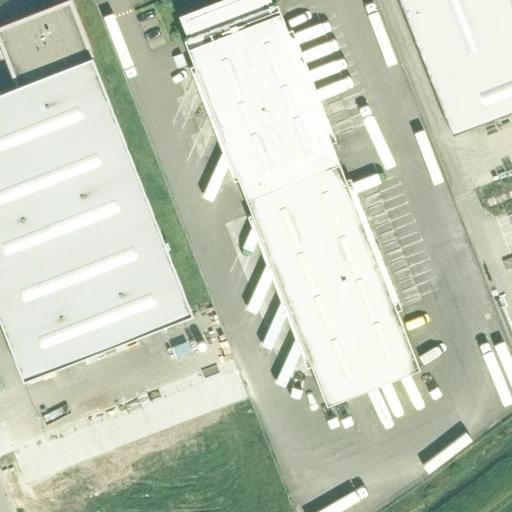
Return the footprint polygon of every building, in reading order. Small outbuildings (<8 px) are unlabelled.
[(69,0),(65,0),(0,25),(0,42),(16,84),(0,90),(0,323),(22,379),(191,313),(69,0)] [(310,365),(325,403),(418,367),(395,310),(400,308),(349,178),(344,180),(330,143),(335,141),(291,29),(286,31),(279,11),(271,14),(265,0),(231,0),(184,19),(194,44),(186,47),(193,67),(189,69),(233,181),(237,179),(251,214),(246,216),(305,367),(310,365)] [(511,0),(397,0),(451,134),(511,109),(511,0)] [(495,211),(511,204),(511,193),(491,202),(495,211)] [(209,349),(204,334),(170,347),(176,362),(209,349)]
